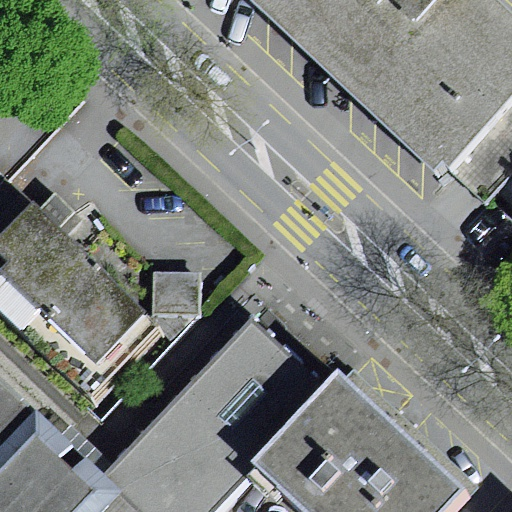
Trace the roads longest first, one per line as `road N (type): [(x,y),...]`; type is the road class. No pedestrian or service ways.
road 1 (primary): [(62,0),(511,426)]
road 2 (primary): [(511,346),(148,0)]
